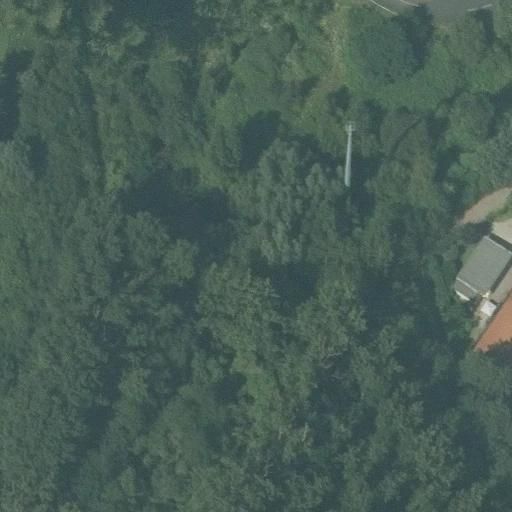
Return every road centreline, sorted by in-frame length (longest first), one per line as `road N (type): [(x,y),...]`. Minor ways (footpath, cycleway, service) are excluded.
road 1 (track): [(211,511),(238,457),(243,420),(184,294),(150,276),(110,217),(85,84),(88,0)]
road 2 (track): [(184,294),(319,323),(391,384),(413,377),(433,359),(414,253),(511,189)]
